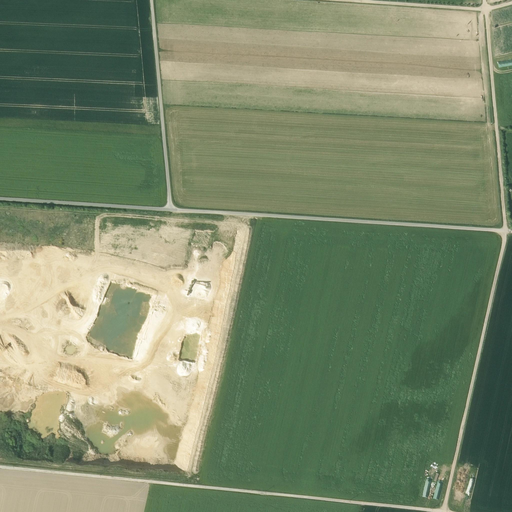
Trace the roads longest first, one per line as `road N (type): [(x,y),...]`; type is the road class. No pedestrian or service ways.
road 1 (track): [(484,0),(505,231),(442,511)]
road 2 (track): [(511,231),(0,198)]
road 3 (track): [(447,511),(0,467)]
road 4 (track): [(151,0),(170,210)]
road 5 (track): [(338,0),(484,9),(511,2)]
